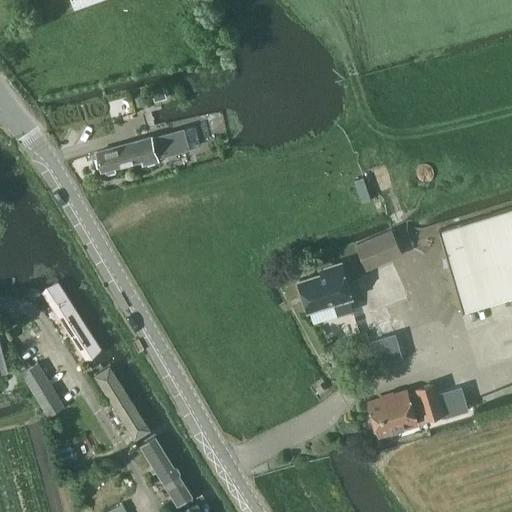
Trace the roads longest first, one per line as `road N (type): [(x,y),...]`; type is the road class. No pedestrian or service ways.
road 1 (unclassified): [(259,511),(0,92)]
road 2 (unclassified): [(158,511),(44,324),(17,302),(0,303)]
